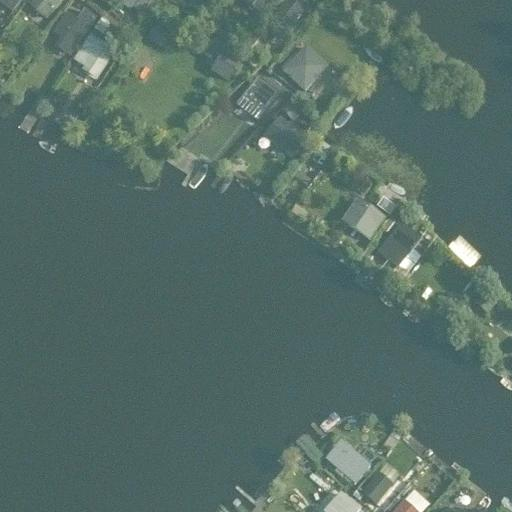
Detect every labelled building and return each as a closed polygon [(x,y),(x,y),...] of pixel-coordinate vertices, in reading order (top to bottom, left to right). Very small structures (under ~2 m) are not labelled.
[(0,0),(0,4),(13,15),(24,0),(0,0)] [(48,23),(66,3),(62,0),(32,0),(28,5),(48,23)] [(115,0),(130,12),(139,0),(115,0)] [(246,0),(244,4),(260,17),(272,0),(246,0)] [(288,2),(266,32),(281,41),(303,12),(288,2)] [(71,58),(97,21),(85,13),(78,24),(68,17),(49,43),(71,58)] [(96,85),(117,55),(99,42),(111,27),(102,21),(73,63),(85,70),(81,76),(96,85)] [(215,41),(204,60),(216,66),(211,76),(229,86),(241,63),(227,55),(231,50),(215,41)] [(308,50),(285,73),(306,91),(329,68),(308,50)] [(291,102),(295,96),(273,79),(267,87),(260,81),(245,101),(264,115),(280,94),(291,102)] [(281,122),(266,138),(292,160),(307,143),(281,122)] [(357,202),(344,225),(370,241),(384,219),(357,202)] [(387,204),(381,213),(391,221),(398,211),(387,204)] [(392,223),(383,234),(387,238),(396,227),(392,223)] [(398,271),(421,241),(403,226),(379,256),(398,271)] [(354,436),(330,462),(350,480),(373,454),(354,436)] [(379,476),(362,496),(377,508),(393,488),(379,476)] [(360,511),(343,499),(331,511),(360,511)]
